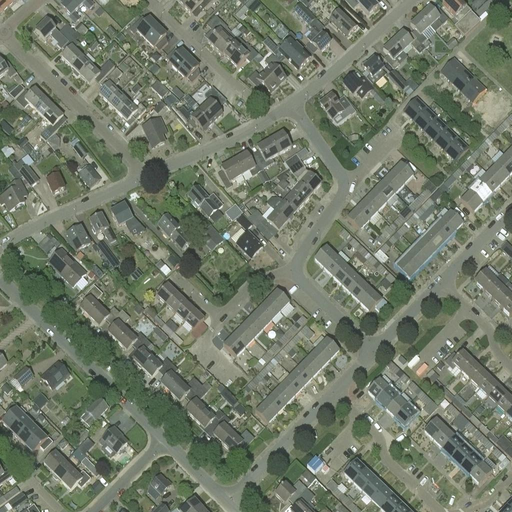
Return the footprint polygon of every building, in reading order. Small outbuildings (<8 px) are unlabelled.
[(0,0),(8,9),(17,0),(0,0)] [(78,10),(68,0),(60,8),(70,17),(68,19),(74,26),(80,20),(74,14),(78,10)] [(83,0),(68,0),(78,10),(82,6),(88,12),(94,6),(87,0),(85,2),(83,0)] [(178,0),(178,1),(176,2),(183,9),(192,0),(178,0)] [(192,0),(183,9),(190,16),(191,15),(199,7),(203,11),(211,3),(208,0),(192,0)] [(255,0),(251,0),(244,8),(248,12),(248,11),(249,12),(258,3),(255,0)] [(347,0),(344,3),(353,13),(358,8),(368,18),(379,8),(374,3),(375,2),(373,0),(347,0)] [(458,24),(453,29),(463,39),(479,24),(456,0),(450,0),(442,8),(458,24)] [(476,11),(488,0),(477,0),(471,6),(476,11)] [(330,45),(321,36),(319,34),(324,29),(300,5),(293,12),(312,31),(309,33),(311,35),(306,40),(312,45),(311,45),(320,55),(330,45)] [(248,12),(244,8),(235,17),(239,21),(248,12)] [(429,9),(419,18),(429,29),(437,22),(441,27),(447,22),(438,11),(434,15),(429,9)] [(340,12),(329,23),(346,39),(357,29),(340,12)] [(429,29),(419,18),(409,27),(415,32),(411,36),(421,46),(426,41),(421,36),(429,29)] [(153,23),(152,24),(149,21),(146,23),(142,19),(129,32),(134,37),(137,34),(145,42),(159,28),(153,23)] [(46,22),(35,33),(44,42),(49,37),(58,46),(56,47),(61,52),(62,51),(63,50),(64,49),(69,44),(59,34),(54,29),(53,29),(46,22)] [(208,43),(207,44),(214,51),(230,34),(226,30),(227,29),(220,23),(214,29),(218,33),(208,43)] [(80,25),(74,31),(77,33),(76,35),(77,36),(79,38),(81,37),(82,38),(87,33),(80,25)] [(67,26),(62,30),(72,40),(77,36),(76,35),(75,35),(67,26)] [(164,33),(159,28),(145,42),(153,50),(154,49),(159,53),(167,45),(163,40),(166,38),(163,35),(164,33)] [(230,34),(214,51),(221,58),(235,44),(237,41),(230,34)] [(290,34),(281,44),(284,47),(304,67),(310,61),(293,44),(296,40),(290,34)] [(411,36),(407,40),(401,34),(392,43),(402,54),(410,46),(419,56),(425,51),(421,46),(411,36)] [(66,54),(61,59),(70,69),(81,58),(74,51),(79,46),(75,42),(79,38),(77,36),(72,40),(69,44),(64,49),(63,50),(66,54)] [(267,40),(262,45),(266,49),(269,51),(275,58),(279,54),(285,61),(298,73),(304,67),(284,47),(282,50),(279,47),(276,49),(267,40)] [(452,40),(445,46),(451,52),(457,46),(452,40)] [(402,54),(392,43),(382,52),(388,58),(384,61),(393,72),(399,66),(394,61),(402,54)] [(94,44),(87,51),(91,55),(98,48),(94,44)] [(235,44),(221,58),(223,57),(230,63),(242,51),(235,44)] [(242,51),(230,63),(237,70),(246,61),(250,65),(258,57),(251,50),(246,55),(242,51)] [(186,55),(185,56),(181,53),(178,55),(174,51),(165,60),(170,64),(169,65),(177,73),(191,60),(186,55)] [(81,58),(70,69),(75,73),(73,75),(77,78),(79,77),(90,66),(83,60),(88,56),(85,53),(81,58)] [(268,68),(264,73),(278,88),(286,80),(279,73),(276,70),(280,65),(274,59),(272,57),(264,64),(268,68)] [(196,65),(191,60),(177,73),(186,82),(187,81),(191,85),(200,76),(195,72),(198,69),(195,66),(196,65)] [(373,60),(368,65),(367,63),(365,64),(362,66),(362,68),(363,69),(362,70),(369,78),(366,80),(372,88),(385,76),(381,72),(383,71),(373,60)] [(7,63),(3,67),(0,62),(0,79),(6,75),(10,80),(16,75),(7,63)] [(451,85),(464,72),(453,62),(440,75),(451,85)] [(90,66),(79,77),(89,87),(94,82),(98,85),(114,69),(113,68),(109,64),(108,63),(97,74),(90,66)] [(125,75),(130,69),(123,64),(118,70),(125,75)] [(100,87),(104,91),(98,96),(108,106),(119,95),(113,90),(119,84),(116,82),(122,76),(116,71),(100,87)] [(394,72),(387,78),(401,94),(403,93),(408,98),(413,93),(415,91),(416,90),(417,89),(417,88),(414,85),(413,84),(409,87),(394,72)] [(474,82),(464,72),(451,85),(461,96),(474,82)] [(255,74),(248,81),(255,88),(259,84),(264,89),(271,95),(278,88),(264,73),(259,78),(255,74)] [(17,77),(13,80),(18,87),(23,84),(17,77)] [(364,79),(357,85),(351,79),(341,88),(351,99),(356,95),(361,101),(373,91),(364,79)] [(485,92),(474,82),(461,96),(472,106),(485,92)] [(168,94),(156,83),(150,89),(162,100),(168,94)] [(19,87),(9,96),(14,101),(24,91),(19,87)] [(137,87),(131,93),(135,97),(141,91),(137,87)] [(177,88),(172,93),(180,101),(185,96),(177,88)] [(207,101),(194,113),(209,128),(221,116),(216,110),(224,103),(212,90),(203,97),(207,101)] [(35,91),(30,96),(26,92),(16,103),(24,111),(28,106),(33,110),(43,100),(35,91)] [(128,105),(119,95),(108,106),(118,115),(128,105)] [(331,96),(318,106),(325,115),(331,123),(332,122),(339,116),(340,116),(344,113),(337,104),(331,96)] [(43,100),(33,110),(42,119),(53,109),(43,100)] [(413,124),(426,111),(416,101),(403,114),(413,124)] [(495,103),(482,116),(492,126),(506,113),(495,103)] [(161,104),(153,112),(157,116),(165,108),(161,104)] [(135,111),(128,105),(118,115),(126,124),(132,118),(136,122),(146,112),(140,106),(135,111)] [(351,108),(346,111),(350,117),(351,118),(355,114),(351,108)] [(42,119),(50,127),(40,138),(45,144),(66,122),(53,109),(42,119)] [(182,109),(177,114),(187,124),(191,121),(203,133),(209,128),(194,113),(191,110),(191,111),(188,115),(182,109)] [(426,111),(413,124),(424,134),(436,121),(426,111)] [(26,118),(21,124),(25,128),(31,122),(26,118)] [(141,129),(151,151),(165,145),(160,134),(164,132),(159,121),(141,129)] [(447,131),(436,121),(424,134),(434,144),(447,131)] [(4,122),(0,126),(0,127),(10,136),(14,131),(4,122)] [(509,128),(504,123),(496,132),(500,136),(509,128)] [(447,131),(434,144),(445,154),(457,141),(447,131)] [(281,135),(269,142),(277,157),(290,150),(281,135)] [(497,139),(493,135),(487,141),(492,145),(497,139)] [(47,144),(54,153),(59,149),(59,141),(55,136),(47,144)] [(468,151),(457,141),(445,154),(455,165),(468,151)] [(256,149),(260,156),(255,159),(263,173),(263,172),(263,171),(274,165),(272,160),(277,157),(269,142),(256,149)] [(80,143),(72,150),(81,161),(89,155),(80,143)] [(489,148),(484,144),(478,150),(483,155),(489,148)] [(473,155),(469,159),(474,164),(480,157),(475,153),(473,155)] [(245,155),(233,162),(241,178),(249,173),(252,179),(263,173),(255,159),(249,162),(245,155)] [(320,187),(308,176),(305,173),(304,169),(296,157),(284,165),(293,177),(297,181),(296,182),(299,185),(312,196),(320,187)] [(511,165),(504,158),(496,168),(508,180),(511,175),(511,165)] [(469,159),(460,169),(465,173),(466,172),(471,166),(474,164),(469,159)] [(39,183),(26,167),(26,168),(21,162),(17,165),(13,160),(10,163),(18,174),(31,190),(39,183)] [(220,170),(224,177),(219,180),(226,192),(231,189),(229,185),(241,178),(233,162),(220,170)] [(400,166),(391,175),(404,188),(413,179),(400,166)] [(89,167),(78,177),(89,190),(101,181),(89,167)] [(508,180),(496,168),(487,177),(499,189),(508,180)] [(452,177),(451,178),(456,182),(465,173),(460,169),(452,177)] [(52,172),(55,179),(46,183),(52,196),(65,191),(62,185),(64,184),(57,170),(52,172)] [(404,188),(391,175),(382,185),(399,200),(395,197),(404,188)] [(277,186),(283,192),(289,187),(285,183),(288,180),(284,176),(276,180),(280,184),(277,186)] [(487,177),(478,186),(490,198),(499,189),(487,177)] [(449,180),(443,186),(443,187),(447,191),(453,185),(456,182),(451,178),(449,180)] [(12,193),(0,198),(0,206),(1,208),(4,206),(9,214),(24,206),(20,199),(26,196),(19,182),(9,187),(12,193)] [(417,200),(421,205),(436,190),(428,182),(423,188),(426,191),(417,200)] [(299,185),(291,195),(303,206),(312,196),(299,185)] [(382,185),(373,194),(386,206),(390,209),(399,200),(382,185)] [(490,198),(478,186),(469,195),(482,207),(490,198)] [(212,197),(208,200),(197,189),(187,198),(192,203),(190,205),(196,212),(199,209),(208,220),(222,207),(212,197)] [(386,206),(373,194),(364,203),(377,215),(386,206)] [(291,195),(283,204),(295,215),(303,206),(291,195)] [(482,207),(469,195),(460,204),(473,216),(482,207)] [(283,204),(279,200),(271,210),(275,213),(274,214),(286,225),(295,215),(283,204)] [(417,200),(408,210),(412,214),(421,205),(417,200)] [(429,200),(423,206),(428,211),(434,205),(429,200)] [(364,203),(356,212),(368,224),(377,215),(364,203)] [(232,224),(242,215),(241,214),(245,211),(240,206),(237,209),(235,207),(225,215),(232,224)] [(423,206),(414,216),(419,220),(428,211),(423,206)] [(133,230),(129,223),(131,222),(124,207),(110,214),(118,229),(123,226),(126,233),(133,230)] [(408,210),(399,219),(403,223),(412,214),(408,210)] [(274,214),(267,222),(257,212),(251,218),(246,213),(243,216),(268,243),(273,238),(274,239),(278,234),(286,225),(274,214)] [(368,224),(356,212),(347,221),(359,234),(368,224)] [(450,214),(441,224),(454,236),(462,227),(450,214)] [(253,227),(242,216),(236,223),(246,234),(253,227)] [(414,216),(405,225),(410,229),(419,220),(414,216)] [(109,230),(107,231),(101,217),(89,223),(96,237),(103,233),(109,245),(115,242),(109,230)] [(190,244),(178,232),(179,231),(168,219),(158,228),(163,234),(161,235),(167,242),(169,240),(181,252),(190,244)] [(399,219),(390,228),(394,232),(403,223),(399,219)] [(454,236),(441,224),(432,233),(445,245),(454,236)] [(405,225),(396,234),(401,238),(410,229),(405,225)] [(224,242),(210,227),(198,239),(211,254),(224,242)] [(390,228),(381,237),(386,241),(394,232),(390,228)] [(77,229),(66,235),(76,253),(90,245),(87,240),(84,242),(77,229)] [(349,237),(343,231),(339,236),(345,242),(349,237)] [(445,245),(432,233),(423,242),(436,254),(445,245)] [(396,234),(388,243),(392,248),(401,238),(396,234)] [(251,261),(262,250),(248,235),(237,246),(251,261)] [(386,241),(381,237),(375,243),(379,247),(386,241)] [(358,254),(362,249),(353,240),(345,248),(354,257),(358,254)] [(436,254),(423,242),(414,251),(427,263),(436,254)] [(388,243),(374,257),(379,261),(384,256),(392,248),(388,243)] [(118,266),(102,244),(97,248),(113,270),(118,266)] [(159,244),(154,248),(163,258),(168,254),(159,244)] [(362,249),(358,254),(367,263),(371,258),(362,249)] [(323,272),(335,259),(326,250),(314,262),(323,272)] [(414,251),(405,260),(418,273),(427,263),(414,251)] [(61,252),(48,265),(72,289),(85,276),(61,252)] [(180,265),(172,257),(166,262),(174,270),(180,265)] [(371,258),(367,263),(373,268),(377,264),(371,258)] [(344,268),(335,259),(323,272),(332,280),(344,268)] [(418,273),(405,260),(396,270),(409,282),(418,273)] [(159,272),(166,278),(170,273),(164,267),(159,272)] [(386,273),(380,267),(375,271),(381,277),(386,273)] [(353,276),(344,268),(332,280),(341,289),(353,276)] [(489,269),(484,273),(474,284),(483,293),(494,282),(498,278),(489,269)] [(129,278),(135,283),(142,276),(136,271),(129,278)] [(363,285),(353,276),(341,289),(350,298),(363,285)] [(389,276),(379,286),(385,292),(395,281),(389,276)] [(503,291),(494,282),(483,293),(492,302),(503,291)] [(372,294),(363,285),(350,298),(359,307),(372,294)] [(81,301),(85,305),(79,311),(89,320),(99,309),(94,305),(102,296),(94,288),(81,301)] [(165,308),(176,296),(167,288),(156,299),(165,308)] [(503,291),(492,302),(501,310),(511,299),(503,291)] [(276,293),(267,302),(280,315),(289,306),(276,293)] [(372,294),(359,307),(369,316),(374,310),(379,314),(387,305),(383,301),(381,303),(372,294)] [(176,296),(165,308),(174,316),(185,305),(176,296)] [(511,317),(511,299),(501,310),(510,319),(511,317)] [(280,315),(267,302),(258,312),(271,324),(280,315)] [(185,305),(174,316),(183,325),(194,313),(185,305)] [(107,316),(99,309),(89,320),(98,329),(105,322),(109,326),(119,315),(113,310),(107,316)] [(152,321),(156,318),(147,309),(143,313),(152,321)] [(258,312),(249,321),(262,333),(271,324),(258,312)] [(109,326),(113,329),(107,335),(117,344),(127,333),(122,328),(129,320),(121,313),(119,315),(109,326)] [(194,313),(183,325),(193,333),(203,322),(194,313)] [(156,318),(152,321),(161,330),(165,326),(156,318)] [(293,327),(298,332),(306,323),(302,318),(293,327)] [(249,321),(241,330),(253,342),(262,333),(249,321)] [(174,335),(165,326),(161,330),(170,339),(174,335)] [(293,327),(293,328),(284,336),(289,341),(298,332),(293,327)] [(305,328),(299,334),(304,338),(308,342),(314,337),(305,328)] [(152,334),(158,339),(162,335),(157,330),(152,334)] [(253,342),(241,330),(232,339),(244,352),(253,342)] [(135,340),(127,333),(117,344),(126,353),(131,348),(135,351),(145,341),(139,335),(135,340)] [(299,334),(296,337),(290,343),(299,351),(295,347),(296,346),(298,349),(303,344),(301,341),(304,338),(299,334)] [(183,344),(174,335),(170,339),(179,348),(183,344)] [(284,336),(275,346),(280,350),(289,341),(284,336)] [(244,352),(232,339),(223,349),(235,361),(244,352)] [(135,351),(139,355),(132,362),(142,371),(152,360),(144,353),(151,346),(145,341),(135,351)] [(326,342),(317,351),(330,363),(338,354),(326,342)] [(299,351),(290,343),(282,352),(286,356),(287,356),(291,360),(299,351)] [(280,350),(275,346),(266,355),(271,359),(280,350)] [(330,363),(317,351),(308,360),(321,372),(330,363)] [(282,352),(273,361),(277,366),(286,356),(282,352)] [(462,354),(457,359),(453,355),(445,364),(452,372),(455,369),(460,374),(471,363),(462,354)] [(266,355),(258,364),(254,360),(253,360),(262,368),(271,359),(266,355)] [(152,360),(142,371),(151,380),(158,374),(162,377),(171,367),(166,361),(160,368),(152,360)] [(262,368),(253,360),(248,365),(256,374),(262,368)] [(308,360),(299,369),(312,381),(321,372),(308,360)] [(277,366),(273,361),(264,370),(268,375),(277,366)] [(480,372),(471,363),(460,374),(469,383),(480,372)] [(403,376),(400,373),(390,364),(386,368),(399,381),(403,376)] [(41,380),(52,392),(68,377),(57,366),(41,380)] [(162,377),(166,381),(160,386),(169,395),(180,384),(172,377),(177,372),(171,367),(162,377)] [(25,369),(13,380),(21,389),(34,378),(25,369)] [(299,369),(290,378),(303,391),(312,381),(299,369)] [(264,370),(255,379),(260,384),(268,375),(264,370)] [(439,379),(434,375),(432,372),(425,378),(428,381),(441,394),(445,391),(436,382),(439,379)] [(489,380),(480,372),(469,383),(478,391),(489,380)] [(409,382),(403,376),(399,381),(405,386),(409,382)] [(303,391),(290,378),(281,387),(294,400),(303,391)] [(255,379),(252,382),(247,388),(251,393),(260,384),(255,379)] [(180,384),(169,395),(179,404),(184,399),(188,402),(202,388),(194,380),(185,389),(180,384)] [(498,389),(489,380),(478,391),(487,400),(498,389)] [(376,404),(388,391),(379,383),(367,395),(376,404)] [(6,384),(1,390),(8,397),(14,391),(6,384)] [(408,389),(414,395),(418,391),(412,385),(408,389)] [(281,387),(272,397),(285,409),(294,400),(281,387)] [(191,406),(185,413),(195,422),(205,411),(197,404),(204,398),(207,393),(205,391),(202,388),(188,402),(191,406)] [(232,408),(236,403),(219,389),(215,393),(232,408)] [(507,397),(498,389),(487,400),(496,409),(507,397)] [(242,402),(248,396),(243,391),(237,398),(242,402)] [(397,400),(388,391),(376,404),(385,413),(397,400)] [(453,399),(445,391),(441,394),(450,403),(453,399)] [(437,409),(431,403),(421,393),(417,398),(426,407),(422,411),(429,418),(437,409)] [(41,396),(32,404),(39,411),(48,403),(41,396)] [(285,409),(272,397),(264,406),(276,418),(285,409)] [(511,402),(507,397),(496,409),(505,417),(511,410),(511,402)] [(453,399),(450,403),(459,411),(462,408),(453,399)] [(86,413),(86,414),(80,420),(85,424),(90,429),(96,423),(99,427),(105,421),(100,417),(107,409),(98,400),(86,413)] [(397,400),(385,413),(395,422),(407,409),(397,400)] [(9,418),(2,425),(10,433),(23,419),(16,411),(17,409),(13,405),(4,414),(9,418)] [(276,418),(264,406),(255,415),(267,427),(276,418)] [(455,421),(460,416),(450,407),(446,411),(455,421)] [(462,408),(459,411),(468,420),(471,416),(462,408)] [(416,418),(407,409),(395,422),(404,431),(416,418)] [(212,418),(205,411),(195,422),(204,431),(211,424),(214,428),(224,418),(218,412),(212,418)] [(460,416),(455,421),(464,429),(469,425),(460,416)] [(471,416),(468,420),(477,429),(480,425),(478,423),(471,416)] [(214,428),(218,431),(213,437),(222,446),(233,435),(225,428),(230,423),(224,418),(214,428)] [(23,419),(10,433),(17,440),(31,426),(23,419)] [(433,444),(445,431),(436,422),(424,435),(433,444)] [(478,434),(469,425),(464,429),(474,438),(478,434)] [(489,434),(480,425),(477,429),(486,437),(489,434)] [(39,434),(31,426),(17,440),(25,448),(39,434)] [(82,444),(90,436),(85,431),(77,440),(82,444)] [(102,441),(99,444),(103,449),(107,446),(117,456),(127,446),(112,431),(102,441)] [(445,431),(433,444),(442,453),(454,440),(445,431)] [(238,440),(233,435),(222,446),(232,455),(237,450),(241,454),(254,440),(246,433),(238,440)] [(39,434),(25,448),(33,456),(40,449),(44,453),(53,444),(48,440),(47,442),(39,434)] [(487,442),(478,434),(474,438),(483,447),(487,442)] [(498,442),(489,434),(486,437),(495,446),(503,438),(503,437),(498,442)] [(511,447),(503,438),(495,446),(511,461),(511,460),(511,450),(510,448),(511,447)] [(463,449),(454,440),(442,453),(451,462),(463,449)] [(64,441),(57,448),(62,452),(68,445),(64,441)] [(496,451),(487,442),(483,447),(492,456),(496,451)] [(98,445),(92,450),(99,458),(105,453),(103,450),(98,445)] [(425,453),(456,483),(461,478),(430,448),(425,453)] [(463,449),(451,462),(460,470),(472,458),(463,449)] [(496,451),(492,456),(501,464),(498,467),(503,472),(510,464),(502,456),(502,457),(496,451)] [(53,475),(64,464),(55,455),(44,467),(53,475)] [(482,466),(472,458),(460,470),(469,479),(482,466)] [(86,460),(81,464),(90,474),(94,470),(95,469),(86,460)] [(53,475),(53,476),(52,478),(56,482),(57,482),(60,484),(61,484),(73,472),(64,464),(53,475)] [(355,464),(353,466),(351,464),(343,473),(345,475),(343,477),(352,486),(365,473),(355,464)] [(482,466),(469,479),(478,488),(491,475),(482,466)] [(73,472),(61,484),(70,493),(77,487),(81,491),(90,481),(82,473),(78,477),(73,472)] [(365,473),(352,486),(361,495),(374,482),(365,473)] [(151,487),(161,497),(171,487),(166,482),(165,483),(160,478),(151,487)] [(338,500),(343,496),(337,490),(338,489),(331,482),(325,488),(338,500)] [(374,482),(361,495),(371,503),(383,490),(374,482)] [(298,483),(291,491),(285,486),(275,497),(284,506),(288,501),(292,505),(306,491),(298,483)] [(7,498),(4,500),(6,503),(19,494),(16,489),(6,496),(7,498)] [(379,511),(392,499),(383,490),(371,503),(379,511)] [(292,505),(296,509),(292,511),(309,511),(305,508),(314,499),(306,491),(292,505)] [(8,505),(12,511),(25,501),(22,495),(8,505)] [(343,496),(338,500),(347,509),(352,505),(343,496)] [(397,511),(401,508),(392,499),(379,511),(397,511)] [(194,501),(190,504),(186,501),(176,510),(178,511),(197,511),(201,509),(194,501)]
